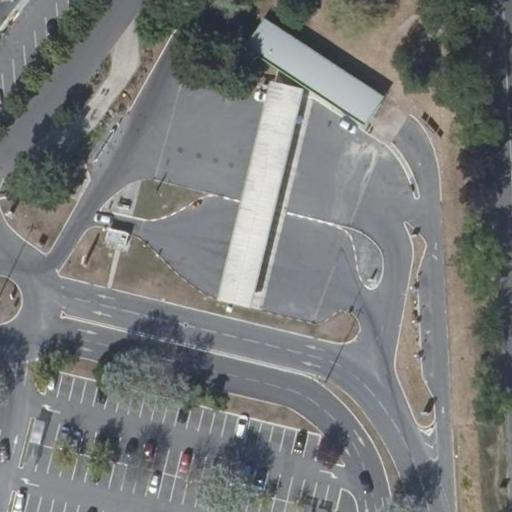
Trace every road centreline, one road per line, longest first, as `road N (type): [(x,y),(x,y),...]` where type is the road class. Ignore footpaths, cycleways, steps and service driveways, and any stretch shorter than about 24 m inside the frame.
road 1 (unclassified): [(427,511),(423,479),(402,437),(348,370),(49,295)]
road 2 (unclassified): [(0,155),(133,0)]
road 3 (tertiary): [(505,0),(511,137)]
